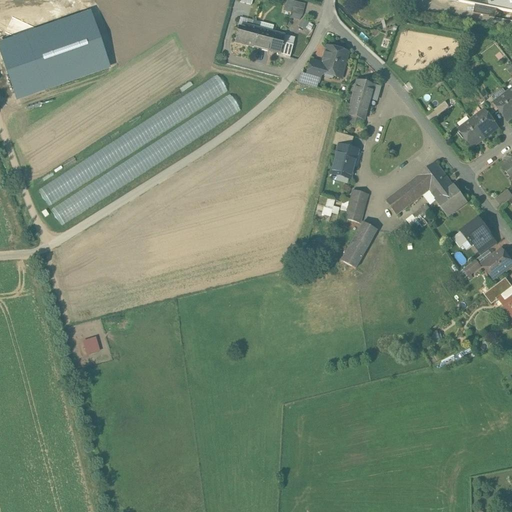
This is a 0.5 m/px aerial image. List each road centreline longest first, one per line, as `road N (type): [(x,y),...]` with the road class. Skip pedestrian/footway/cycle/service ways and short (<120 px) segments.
road 1 (unclassified): [(0,256),(49,246),(229,132),(291,75),(325,15)]
road 2 (residential): [(463,175),(395,84),(325,15)]
